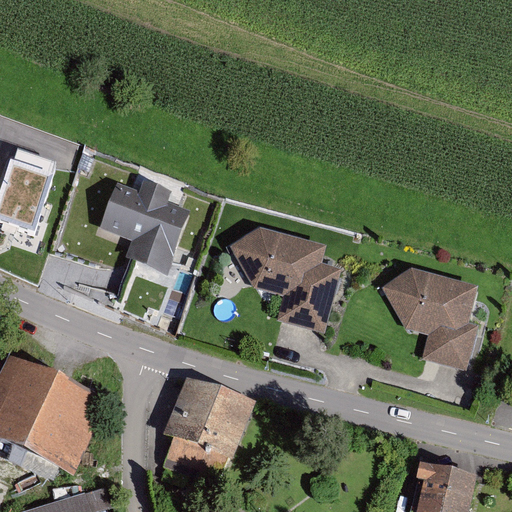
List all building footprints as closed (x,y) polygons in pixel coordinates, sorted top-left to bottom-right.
[(139,192),(119,184),(102,230),(136,243),(130,258),(135,260),(169,273),(193,212),(171,204),(175,195),(143,182),(139,192)] [(327,249),(261,232),(230,248),(256,290),(285,298),(277,322),(327,336),(343,272),(322,266),(327,249)] [(169,273),(135,260),(126,283),(116,308),(160,325),(178,277),(169,273)] [(479,290),(412,272),(381,290),(407,333),(429,337),(424,361),(467,373),(480,325),(470,322),(479,290)] [(112,405),(12,360),(0,386),(0,441),(79,477),(112,405)] [(256,405),(187,379),(165,435),(176,439),(164,469),(223,491),(256,405)] [(470,511),(478,479),(421,467),(411,511),(470,511)] [(109,489),(36,511),(104,511),(115,509),(109,489)]
